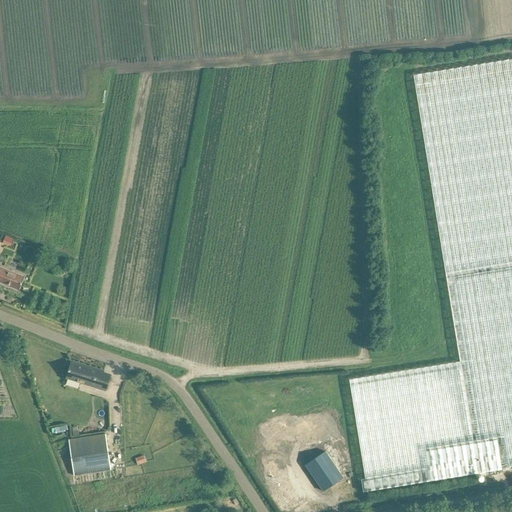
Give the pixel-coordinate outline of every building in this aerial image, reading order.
[(510,468),(509,466),(511,465),(511,59),(413,75),(459,361),(349,379),(365,478),(361,479),(363,491),(510,468)] [(7,245),(15,249),(18,241),(10,237),(7,245)] [(0,266),(0,282),(19,290),(25,277),(0,266)] [(71,362),(66,377),(106,389),(111,375),(88,368),(88,369),(84,367),(84,366),(71,362)] [(326,418),(302,427),(308,445),(333,436),(326,418)] [(274,450),(299,440),(291,419),(266,429),(274,450)] [(100,431),(110,432),(111,422),(102,421),(100,431)] [(105,434),(68,440),(74,475),(111,470),(105,434)] [(325,451),(305,465),(324,491),(343,477),(325,451)] [(148,457),(139,459),(141,467),(150,465),(148,457)] [(288,464),(273,473),(293,509),(309,501),(288,464)]
